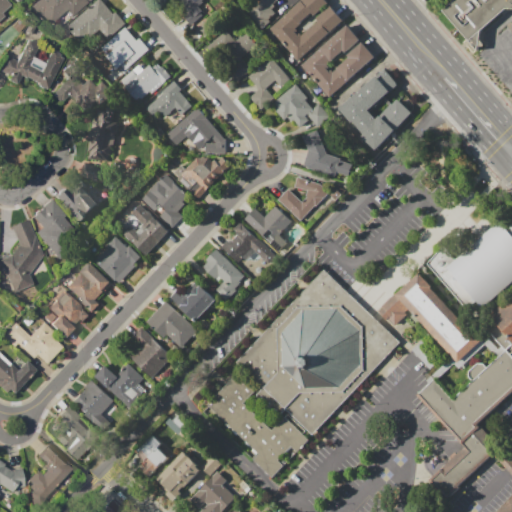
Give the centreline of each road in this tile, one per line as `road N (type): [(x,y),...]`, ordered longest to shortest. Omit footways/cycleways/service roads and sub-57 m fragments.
road 1 (residential): [(449,102),(64,511)]
road 2 (residential): [(270,156),(10,428)]
road 3 (residential): [(137,0),(270,156)]
road 4 (primary): [(511,129),(399,0)]
road 5 (residential): [(0,195),(19,198),(59,162),(58,144),(27,114),(0,113)]
